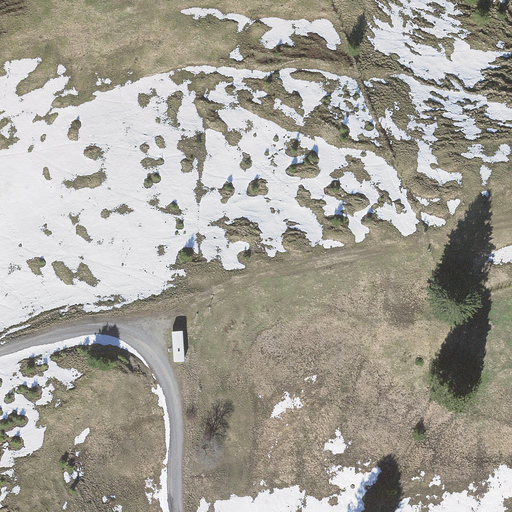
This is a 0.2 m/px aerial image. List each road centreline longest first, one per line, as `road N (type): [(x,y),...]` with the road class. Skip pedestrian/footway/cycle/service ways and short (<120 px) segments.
road 1 (track): [(152,360),(214,286),(511,230)]
road 2 (track): [(178,511),(173,394),(152,360),(117,339),(59,342),(0,360)]
